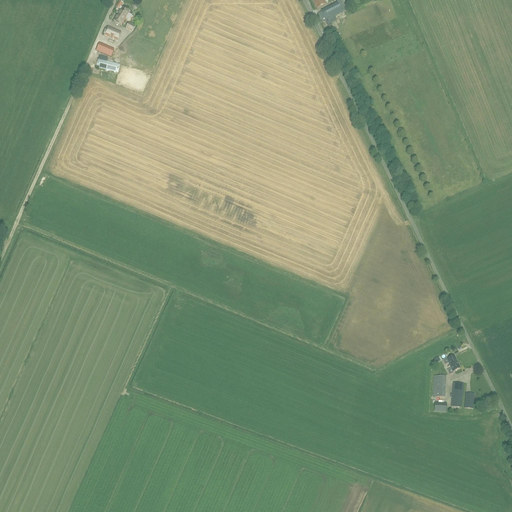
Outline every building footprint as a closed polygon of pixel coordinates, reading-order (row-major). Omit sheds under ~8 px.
[(312,0),(317,8),(326,4),(323,0),(312,0)] [(318,14),(323,23),(347,10),(341,0),(338,0),(336,1),(338,4),(318,14)] [(122,8),(120,7),(122,4),(120,2),(116,7),(119,9),(119,8),(121,10),(114,21),(121,25),(126,18),(129,20),(131,16),(128,14),(129,12),(122,8)] [(132,32),(136,26),(129,22),(125,27),(132,32)] [(118,40),(121,31),(109,26),(105,35),(118,40)] [(110,53),(112,47),(101,43),(99,49),(110,53)] [(98,59),(96,67),(118,73),(120,65),(107,61),(107,57),(99,55),(98,59)] [(450,366),(457,362),(454,356),(447,359),(446,358),(442,360),(445,365),(448,363),(450,366)] [(450,366),(451,368),(447,370),(449,375),(454,373),(453,372),(460,368),(457,362),(450,366)] [(446,377),(434,376),(432,397),(445,398),(446,377)] [(462,407),(464,384),(453,383),(452,398),(451,406),(462,407)] [(473,409),(474,394),(465,393),(464,408),(473,409)] [(447,404),(435,403),(434,411),(446,412),(447,404)]
